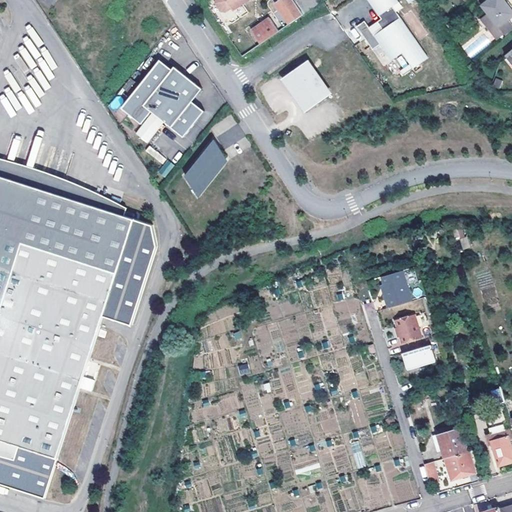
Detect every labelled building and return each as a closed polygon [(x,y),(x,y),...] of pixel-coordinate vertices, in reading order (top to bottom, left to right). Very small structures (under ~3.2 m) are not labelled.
[(67,0),(58,12),(89,64),(138,0),(67,0)] [(216,0),(216,2),(222,11),(226,12),(231,9),(233,11),(249,0),(216,0)] [(294,0),(293,0),(280,0),(276,3),(289,23),(303,13),(294,0)] [(315,0),(294,0),(303,13),(318,2),(315,0)] [(396,0),(367,0),(380,18),(375,21),(381,29),(373,35),(363,20),(355,25),(370,49),(378,44),(389,60),(400,52),(411,68),(426,58),(391,6),(398,2),(396,0)] [(498,26),(505,21),(511,15),(511,10),(504,0),(488,0),(483,5),(498,26)] [(269,17),(250,30),(260,44),(279,31),(269,17)] [(511,31),(511,30),(505,21),(498,26),(506,36),(511,31)] [(349,31),(355,39),(361,35),(356,27),(349,31)] [(153,110),(185,136),(206,109),(194,99),(203,87),(175,65),(173,68),(161,59),(143,82),(146,85),(143,89),(139,86),(123,107),(143,123),(153,110)] [(308,60),(283,77),(294,93),(305,109),(329,91),(308,60)] [(217,137),(187,174),(199,192),(224,161),(216,154),(223,146),(217,137)] [(162,164),(166,159),(150,145),(146,150),(162,164)] [(231,158),(223,146),(216,154),(224,161),(199,192),(201,194),(231,158)] [(0,181),(124,219),(129,205),(119,200),(110,196),(98,191),(91,188),(81,183),(74,180),(61,176),(54,173),(40,168),(33,166),(18,162),(3,158),(0,157),(0,181)] [(168,160),(157,171),(164,177),(174,166),(168,160)] [(0,484),(45,499),(102,316),(131,326),(159,247),(151,226),(124,219),(0,181),(0,484)] [(464,249),(470,247),(466,237),(460,240),(464,249)] [(389,299),(386,300),(388,307),(412,300),(402,270),(381,277),(384,284),(389,299)] [(398,327),(400,336),(402,343),(422,336),(415,314),(395,320),(398,327)] [(402,353),(407,369),(437,359),(432,344),(402,353)] [(347,350),(337,351),(339,368),(349,367),(347,350)] [(248,364),(238,365),(240,375),(250,374),(248,364)] [(495,401),(502,398),(499,388),(492,391),(495,401)] [(348,401),(357,428),(368,425),(359,397),(348,401)] [(511,436),(511,421),(511,420),(508,409),(486,417),(491,434),(487,435),(489,444),(492,443),(498,465),(511,460),(511,446),(509,437),(511,436)] [(447,457),(468,451),(461,426),(440,433),(445,449),(447,457)] [(438,451),(445,449),(440,433),(433,435),(438,451)] [(358,468),(366,466),(358,443),(351,446),(358,468)] [(468,451),(447,457),(454,478),(475,471),(468,451)] [(433,462),(424,464),(430,485),(439,482),(433,462)]
